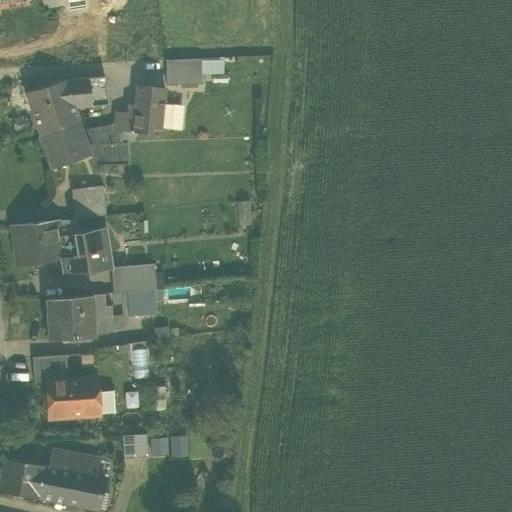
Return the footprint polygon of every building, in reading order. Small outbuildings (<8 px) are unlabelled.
[(164,60),(165,85),(203,83),(202,75),(202,61),(202,58),(168,60),(164,60)] [(224,61),(202,61),(202,75),(224,75),(224,61)] [(65,79),(74,107),(106,104),(104,77),(65,79)] [(35,125),(39,134),(79,120),(74,107),(65,79),(24,92),(35,125)] [(130,131),(158,135),(159,130),(162,105),(164,89),(135,86),(133,106),(130,131)] [(113,113),(111,125),(111,129),(121,130),(130,131),(133,106),(126,105),(125,114),(113,113)] [(184,107),(162,105),(159,130),(181,132),(184,107)] [(87,144),(79,120),(39,134),(38,134),(50,169),(90,154),(91,154),(87,144)] [(121,142),(121,130),(111,129),(111,125),(86,131),(90,143),(121,142)] [(126,142),(121,142),(90,143),(87,144),(91,154),(90,154),(93,164),(126,163),(126,142)] [(71,188),(74,219),(103,215),(100,185),(71,188)] [(14,264),(60,259),(63,258),(60,238),(60,234),(58,220),(10,225),(14,264)] [(75,236),(60,238),(63,258),(60,259),(63,273),(110,270),(110,266),(103,227),(74,232),(75,236)] [(111,280),(112,293),(127,292),(155,289),(153,263),(118,266),(119,279),(111,280)] [(110,270),(111,280),(119,279),(118,266),(110,266),(110,270)] [(155,289),(127,292),(129,315),(157,313),(155,289)] [(103,294),(92,295),(94,334),(112,332),(111,305),(104,306),(103,294)] [(94,337),(94,334),(92,295),(45,298),(47,340),(94,337)] [(131,348),(132,375),(150,374),(149,347),(131,348)] [(32,357),(33,383),(46,382),(46,381),(67,380),(66,355),(32,357)] [(46,382),(49,417),(98,414),(97,391),(96,378),(67,380),(46,381),(46,382)] [(150,385),(152,408),(164,407),(162,384),(150,385)] [(97,391),(98,414),(114,413),(113,390),(97,391)] [(145,433),(133,434),(135,458),(146,457),(145,433)] [(123,459),(135,458),(133,434),(122,435),(123,459)] [(169,437),(170,456),(187,456),(186,436),(169,437)] [(149,438),(149,455),(167,454),(166,437),(149,438)] [(51,450),(48,465),(69,469),(71,453),(51,449),(51,450)] [(97,459),(71,453),(69,469),(73,470),(66,503),(95,509),(98,492),(101,476),(93,475),(97,459)] [(73,470),(69,469),(48,465),(3,457),(0,474),(0,490),(66,503),(73,470)] [(108,493),(98,492),(95,509),(104,511),(108,493)]
